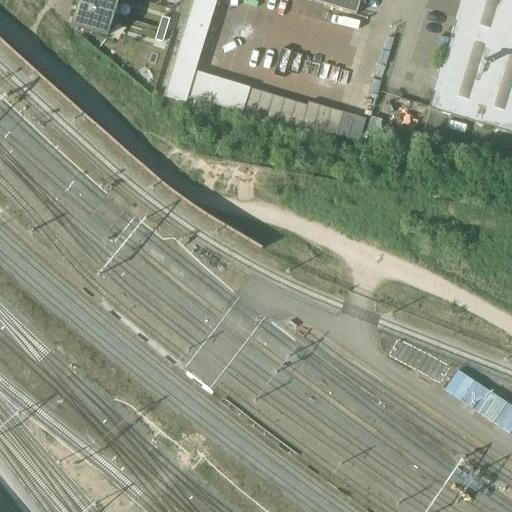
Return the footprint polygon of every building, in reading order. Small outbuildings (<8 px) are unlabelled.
[(78,0),(77,4),(114,15),(118,0),(78,0)] [(306,0),(356,15),(360,0),(306,0)] [(511,0),(459,0),(453,22),(455,22),(441,70),(439,69),(432,93),(434,93),(429,109),(511,133),(511,0)] [(77,4),(70,26),(107,37),(114,15),(77,4)] [(162,17),(158,29),(166,31),(170,20),(162,17)] [(158,29),(155,40),(163,43),(166,31),(158,29)] [(300,129),(301,125),(359,142),(366,119),(308,102),(307,106),(195,72),(187,97),(242,114),(243,111),(300,129)] [(511,407),(457,371),(443,391),(509,435),(511,430),(511,407)]
